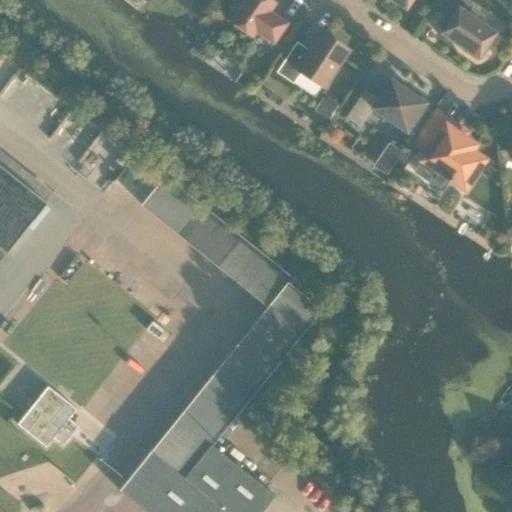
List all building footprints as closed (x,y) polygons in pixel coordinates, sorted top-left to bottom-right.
[(275,3),(270,0),(240,0),(227,20),(252,37),(256,32),(273,44),(287,23),(269,11),(275,3)] [(472,6),(463,0),(444,0),(437,11),(450,20),(442,32),(477,56),(479,53),(483,56),(490,45),(486,42),(493,33),(466,14),(472,6)] [(301,71),(324,86),(347,51),(319,32),(303,56),(291,49),(276,72),(293,83),(301,71)] [(425,102),(390,79),(377,98),(364,89),(345,117),(360,127),(372,108),(406,131),(425,102)] [(78,156),(87,162),(111,128),(63,95),(47,118),(69,133),(59,147),(76,159),(78,156)] [(314,109),(329,119),(336,107),(322,98),(314,109)] [(452,180),(464,188),(483,159),(470,150),(474,144),(446,126),(449,122),(436,113),(417,142),(428,150),(422,159),(449,178),(448,179),(451,181),(452,180)] [(396,175),(413,151),(398,141),(381,165),(396,175)] [(0,248),(6,253),(46,203),(0,166),(0,248)] [(288,284),(293,279),(165,177),(142,206),(269,306),(288,284)] [(269,306),(152,452),(185,479),(211,445),(270,372),(320,310),(288,284),(269,306)] [(62,445),(77,426),(68,419),(75,410),(47,387),(17,424),(45,447),(53,437),(62,445)] [(152,452),(150,451),(118,490),(145,511),(261,511),(274,496),(211,445),(185,479),(152,452)]
